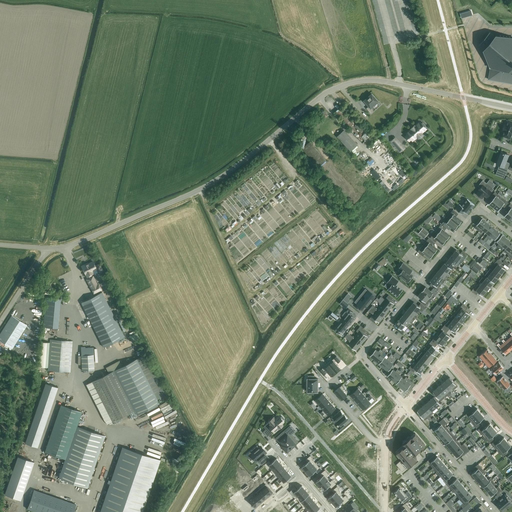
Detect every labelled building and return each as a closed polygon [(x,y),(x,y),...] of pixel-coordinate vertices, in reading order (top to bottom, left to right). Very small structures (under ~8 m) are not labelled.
[(485,56),(484,57),(487,59),(485,60),(488,62),(486,63),(489,65),(490,68),(488,79),(511,83),(511,38),(509,36),(508,37),(506,36),(505,37),(503,35),(502,36),(500,34),(499,36),(496,35),(495,36),(490,32),(479,44),(484,49),(483,50),(484,53),(483,54),(485,56)] [(372,94),(364,100),(369,106),(366,108),(371,113),(373,111),(371,108),(378,101),(372,94)] [(334,113),(349,128),(355,123),(340,107),(334,113)] [(511,121),(510,120),(508,125),(506,125),(505,124),(503,130),(504,131),(502,135),(506,136),(506,138),(510,139),(511,134),(511,121)] [(425,127),(425,126),(422,122),(422,123),(420,121),(415,126),(415,125),(410,129),(411,129),(406,133),(407,135),(405,137),(409,141),(411,139),(412,141),(417,136),(419,138),(423,135),(421,133),(426,129),(425,127)] [(337,136),(351,151),(358,145),(344,130),(337,136)] [(370,135),(369,136),(364,134),(360,141),(363,142),(364,141),(370,143),(371,140),(372,140),(373,137),(370,135)] [(374,145),(379,149),(382,144),(377,141),(374,145)] [(318,167),(326,160),(310,142),(302,148),(318,167)] [(404,148),(399,142),(395,146),(400,152),(404,148)] [(505,155),(506,154),(500,151),(496,163),(504,167),(508,156),(505,155)] [(356,160),(367,172),(370,169),(359,157),(356,160)] [(385,182),(378,176),(375,179),(382,185),(385,182)] [(476,193),(476,194),(478,195),(480,197),(481,198),(482,199),(483,198),(483,197),(484,196),(485,196),(487,198),(488,197),(488,196),(489,195),(490,194),(491,193),(492,192),(492,191),(493,189),(494,189),(492,188),(494,185),(492,184),(493,184),(493,183),(489,179),(486,183),(483,180),(478,186),(480,188),(479,188),(479,189),(478,190),(478,191),(477,192),(476,193)] [(493,207),(501,197),(495,191),(491,196),(493,198),(489,204),(493,207)] [(508,203),(501,197),(493,207),(498,211),(502,206),(504,208),(508,203)] [(467,214),(474,205),(467,199),(461,206),(459,204),(455,209),(462,214),(464,212),(467,214)] [(301,223),(298,225),(307,235),(310,232),(311,232),(310,226),(311,225),(318,222),(322,220),(320,218),(318,214),(322,218),(328,216),(321,207),(319,207),(314,212),(316,214),(314,215),(315,218),(301,223)] [(456,216),(458,214),(453,210),(447,216),(458,225),(461,221),(456,216)] [(454,230),(458,225),(447,216),(442,223),(447,228),(449,225),(454,230)] [(479,231),(486,222),(482,218),(476,225),(479,227),(477,229),(479,231)] [(485,232),(491,225),(486,222),(479,231),(481,233),(483,230),(485,232)] [(444,231),(446,228),(441,224),(437,228),(440,230),(438,233),(446,240),(450,235),(444,231)] [(488,238),(496,229),(491,225),(485,232),(488,234),(486,237),(488,238)] [(321,228),(328,236),(331,234),(324,226),(321,228)] [(495,240),(500,233),(496,229),(488,238),(490,240),(492,237),(495,240)] [(446,240),(438,233),(436,231),(430,238),(435,242),(437,240),(442,244),(446,240)] [(499,247),(507,238),(502,234),(496,242),(499,244),(497,246),(499,247)] [(432,245),(434,242),(429,238),(423,245),(434,253),(437,249),(432,245)] [(506,248),(511,242),(507,238),(499,247),(501,249),(503,246),(506,248)] [(430,258),(434,253),(423,245),(417,252),(422,256),(424,253),(430,258)] [(462,251),(460,253),(456,250),(452,254),(459,260),(461,257),(464,259),(467,255),(462,251)] [(457,262),(459,260),(452,254),(449,259),(458,266),(459,264),(457,262)] [(456,268),(458,266),(449,259),(445,263),(444,263),(454,270),(452,268),(454,266),(456,268)] [(501,265),(503,263),(502,262),(498,259),(494,263),(497,265),(495,268),(501,273),(505,269),(501,265)] [(87,277),(88,278),(87,279),(94,294),(102,290),(99,282),(96,283),(93,276),(92,276),(91,274),(93,274),(94,274),(97,273),(98,271),(93,261),(86,265),(86,264),(81,266),(85,274),(86,274),(87,277)] [(452,272),(454,270),(444,263),(441,267),(448,273),(450,270),(452,272)] [(412,270),(406,265),(398,275),(403,279),(405,282),(406,281),(407,283),(408,282),(411,279),(411,278),(413,276),(410,273),(412,270)] [(446,275),(448,273),(441,267),(437,272),(446,279),(448,277),(446,275)] [(498,278),(501,273),(495,268),(493,270),(490,268),(488,270),(498,278)] [(494,282),(498,278),(488,270),(487,272),(489,274),(487,276),(486,276),(494,282)] [(446,279),(437,272),(434,276),(442,283),(446,279)] [(387,282),(384,286),(388,289),(397,296),(402,290),(396,284),(399,281),(392,276),(387,282)] [(439,288),(442,283),(434,276),(430,281),(434,284),(432,287),(437,291),(439,288)] [(490,287),(494,282),(486,276),(485,279),(482,277),(481,279),(490,287)] [(486,291),(490,287),(481,279),(479,281),(480,282),(478,284),(486,291)] [(483,296),(486,291),(478,284),(474,288),(471,290),(476,294),(478,292),(483,296)] [(432,288),(430,291),(425,286),(421,291),(431,299),(435,295),(437,292),(432,288)] [(265,300),(271,296),(267,291),(261,295),(265,300)] [(375,296),(372,294),(371,294),(370,293),(368,291),(365,295),(362,292),(355,302),(357,304),(359,306),(360,307),(361,308),(362,309),(365,306),(366,307),(375,296)] [(427,303),(431,299),(421,291),(418,296),(423,300),(421,302),(426,306),(428,304),(427,303)] [(124,337),(102,292),(81,303),(104,347),(124,337)] [(391,301),(393,299),(388,295),(385,299),(381,296),(379,299),(390,308),(394,303),(391,301)] [(60,299),(45,297),(43,327),(58,328),(60,299)] [(379,299),(377,297),(375,299),(379,303),(379,304),(380,305),(379,307),(386,313),(390,308),(379,299)] [(440,306),(441,307),(446,300),(443,298),(438,304),(440,306)] [(343,299),(340,302),(346,307),(349,304),(347,303),(343,299)] [(420,303),(418,306),(414,302),(410,306),(416,312),(419,309),(422,312),(425,307),(420,303)] [(438,304),(437,304),(431,312),(434,315),(441,307),(440,306),(438,304)] [(465,310),(467,308),(463,304),(459,309),(457,311),(465,318),(469,313),(465,310)] [(376,307),(375,308),(372,305),(370,308),(372,309),(383,318),(386,313),(379,307),(377,309),(376,307)] [(414,314),(416,312),(410,306),(406,311),(415,318),(417,316),(414,314)] [(342,320),(349,325),(355,317),(351,314),(353,312),(348,308),(346,311),(348,313),(342,320)] [(379,322),(383,318),(372,309),(369,311),(373,314),(369,319),(374,323),(376,320),(379,322)] [(414,320),(415,318),(406,311),(402,315),(409,321),(411,318),(414,320)] [(462,322),(465,318),(457,311),(453,315),(452,315),(462,322)] [(332,312),(330,315),(333,318),(336,320),(338,317),(332,312)] [(0,341),(12,349),(27,325),(12,315),(0,333),(0,341)] [(407,324),(409,321),(402,315),(399,320),(398,319),(398,320),(408,327),(409,325),(407,324)] [(458,327),(462,322),(452,315),(451,317),(453,319),(451,321),(450,320),(449,320),(458,327)] [(429,321),(426,325),(427,326),(429,327),(435,321),(432,319),(431,318),(429,321)] [(349,325),(342,320),(334,330),(339,334),(341,332),(342,333),(349,325)] [(408,327),(398,320),(395,324),(399,328),(397,330),(402,334),(404,332),(401,329),(405,325),(408,327)] [(458,327),(449,320),(446,324),(445,324),(443,326),(448,330),(450,328),(454,332),(458,327)] [(365,334),(367,332),(360,326),(356,331),(358,332),(356,334),(364,341),(368,336),(365,334)] [(448,330),(443,326),(437,333),(439,335),(446,340),(450,336),(446,333),(448,330)] [(353,336),(352,336),(348,333),(346,335),(360,346),(364,341),(356,334),(354,337),(353,336)] [(356,351),(360,346),(346,335),(345,337),(349,340),(348,341),(350,342),(348,344),(356,351)] [(435,339),(434,338),(431,341),(436,345),(438,342),(442,345),(446,340),(439,335),(435,339)] [(388,343),(382,338),(381,338),(380,337),(377,341),(385,347),(388,343)] [(510,350),(511,348),(511,342),(508,338),(505,341),(502,337),(500,338),(504,342),(510,350)] [(72,341),(50,339),(48,370),(70,372),(72,341)] [(40,341),(38,367),(48,367),(49,342),(40,341)] [(434,347),(436,345),(431,341),(429,343),(432,345),(428,350),(425,347),(435,355),(439,350),(434,347)] [(505,354),(510,350),(504,342),(500,345),(497,341),(495,342),(505,354)] [(89,347),(81,348),(82,370),(94,369),(94,354),(93,347),(89,347)] [(373,347),(369,351),(372,353),(370,356),(375,359),(382,350),(380,349),(378,351),(375,349),(373,347)] [(431,359),(435,355),(425,347),(424,349),(426,351),(424,354),(431,359)] [(487,349),(479,356),(484,362),(492,355),(487,349)] [(382,354),(384,352),(382,350),(375,359),(379,363),(385,356),(382,354)] [(92,381),(92,382),(112,421),(135,410),(137,415),(159,403),(157,399),(165,394),(145,354),(137,359),(92,381)] [(427,364),(431,359),(424,354),(422,356),(420,354),(418,356),(427,364)] [(497,360),(492,355),(484,362),(489,367),(497,360)] [(332,362),(329,364),(336,372),(340,368),(335,362),(336,360),(338,363),(340,361),(336,356),(330,361),(332,362)] [(384,357),(385,356),(379,363),(383,367),(391,358),(389,356),(387,359),(384,357)] [(417,363),(424,368),(427,364),(418,356),(416,358),(419,360),(417,363)] [(391,362),(393,360),(391,358),(383,367),(388,371),(393,364),(391,362)] [(495,374),(503,367),(498,361),(490,368),(495,374)] [(420,373),(424,368),(417,363),(416,362),(412,366),(411,365),(409,368),(413,372),(415,369),(420,373)] [(326,365),(320,370),(324,375),(326,373),(324,371),(326,369),(331,376),(336,372),(329,364),(327,367),(326,365)] [(392,379),(399,370),(397,369),(395,371),(393,369),(387,375),(392,379)] [(399,374),(401,372),(399,370),(392,379),(396,383),(402,376),(399,374)] [(305,382),(305,385),(318,385),(318,378),(314,378),(314,375),(308,375),(308,378),(307,378),(307,382),(305,382)] [(402,377),(402,376),(396,383),(400,387),(408,378),(406,376),(404,379),(402,377)] [(510,384),(503,376),(497,381),(496,382),(499,385),(499,384),(504,389),(505,389),(507,392),(511,389),(510,389),(511,387),(511,384),(511,385),(510,385),(510,384)] [(445,381),(451,388),(453,390),(457,386),(449,377),(445,381)] [(408,382),(410,380),(408,378),(400,387),(405,391),(411,384),(408,382)] [(449,390),(451,388),(445,381),(441,384),(449,394),(451,392),(449,390)] [(25,443),(37,447),(58,387),(45,383),(25,443)] [(441,384),(437,388),(445,397),(447,395),(449,397),(451,396),(449,394),(441,384)] [(305,385),(305,387),(307,387),(307,391),(308,391),(308,395),(314,395),(314,391),(318,392),(318,385),(305,385)] [(342,385),(335,391),(342,399),(347,395),(342,388),(344,387),(342,385)] [(358,388),(350,395),(354,400),(362,393),(358,388)] [(440,401),(445,397),(437,388),(432,392),(440,401)] [(323,393),(315,400),(319,405),(327,398),(323,393)] [(362,393),(354,400),(358,405),(367,398),(362,393)] [(430,400),(436,407),(440,404),(434,396),(430,400)] [(327,398),(319,405),(323,410),(331,403),(327,398)] [(367,398),(358,405),(363,410),(371,403),(367,398)] [(436,407),(430,400),(425,403),(432,411),(436,407)] [(331,403),(323,410),(327,415),(336,408),(331,403)] [(433,413),(432,411),(425,403),(421,407),(429,416),(433,413)] [(87,488),(105,435),(77,426),(82,412),(61,404),(45,452),(66,459),(59,478),(87,488)] [(431,418),(429,416),(421,407),(417,411),(425,420),(427,418),(429,420),(431,418)] [(469,411),(465,415),(470,421),(481,413),(477,408),(471,413),(469,411)] [(332,414),(330,416),(333,420),(334,418),(337,421),(344,414),(340,410),(334,416),(332,414)] [(470,421),(476,428),(481,424),(479,422),(484,417),(481,413),(470,421)] [(339,423),(336,426),(340,430),(345,426),(343,423),(348,419),(344,414),(337,421),(339,423)] [(266,429),(263,432),(267,436),(273,431),(274,432),(279,428),(282,425),(281,423),(284,421),(283,420),(284,419),(281,416),(280,417),(279,416),(275,419),(274,417),(269,421),(269,422),(272,425),(270,427),(269,426),(266,429)] [(447,422),(443,418),(438,422),(440,424),(435,429),(438,434),(447,426),(445,424),(447,422)] [(482,425),(477,430),(483,436),(493,427),(490,423),(484,428),(482,425)] [(296,444),(289,436),(292,434),(295,431),(290,425),(279,434),(283,438),(280,440),(283,444),(282,445),(287,451),(296,444)] [(451,431),(447,426),(438,434),(442,438),(451,431)] [(483,436),(489,443),(494,439),(492,436),(497,432),(493,427),(483,436)] [(455,435),(451,431),(442,438),(446,443),(455,435)] [(402,459),(396,464),(402,471),(417,459),(414,456),(413,455),(418,450),(425,445),(418,436),(415,433),(415,434),(415,435),(412,438),(411,437),(407,440),(408,441),(404,444),(403,443),(403,444),(404,446),(396,452),(397,453),(398,452),(401,456),(400,456),(402,459)] [(446,443),(449,448),(458,440),(456,438),(458,436),(456,434),(455,435),(446,443)] [(507,442),(503,437),(498,442),(496,440),(491,444),(497,450),(507,442)] [(460,446),(462,444),(458,440),(449,448),(453,452),(460,446)] [(511,446),(507,442),(497,450),(502,457),(507,453),(505,451),(511,446)] [(254,453),(251,455),(256,460),(257,460),(258,460),(262,465),(265,462),(263,460),(266,457),(264,454),(266,452),(263,449),(261,446),(259,448),(258,447),(257,446),(252,450),(254,453)] [(463,450),(460,446),(453,452),(457,456),(461,453),(463,455),(468,451),(466,449),(463,450)] [(142,511),(160,460),(122,447),(99,511),(142,511)] [(22,497),(39,459),(23,452),(7,490),(22,497)] [(307,462),(301,467),(305,471),(314,464),(315,463),(312,458),(310,455),(305,459),(307,462)] [(432,468),(441,461),(437,456),(433,459),(431,457),(426,461),(428,464),(429,464),(432,468)] [(269,460),(264,464),(268,469),(270,467),(272,469),(280,462),(276,458),(271,463),(269,460)] [(445,465),(441,461),(432,468),(430,470),(432,472),(434,470),(436,472),(445,465)] [(272,469),(270,470),(274,475),(276,474),(276,473),(284,467),(280,462),(272,469)] [(475,478),(484,470),(478,463),(473,467),(475,470),(471,473),(475,478)] [(314,464),(305,471),(309,476),(315,471),(317,473),(322,469),(318,465),(316,467),(314,464)] [(236,480),(233,482),(238,488),(250,478),(240,465),(235,469),(240,475),(235,479),(236,480)] [(436,472),(436,473),(440,477),(448,469),(445,465),(436,472)] [(284,467),(276,473),(276,474),(280,478),(288,471),(284,467)] [(448,469),(440,477),(444,481),(443,481),(445,484),(450,480),(448,477),(452,474),(448,469)] [(321,477),(316,482),(319,486),(328,479),(328,478),(326,476),(329,474),(325,470),(319,474),(321,477)] [(486,472),(484,470),(475,478),(479,482),(486,476),(484,474),(486,472)] [(282,480),(279,482),(283,487),(288,483),(286,480),(291,476),(288,471),(280,478),(282,480)] [(488,479),(486,476),(479,482),(483,487),(483,486),(492,479),(490,477),(488,479)] [(448,486),(452,490),(460,483),(456,478),(452,482),(450,480),(445,484),(448,486)] [(328,479),(319,486),(323,491),(329,486),(331,488),(336,484),(332,479),(330,481),(328,479)] [(487,491),(494,485),(496,484),(492,479),(483,486),(483,487),(487,491)] [(452,490),(451,491),(453,493),(455,491),(457,493),(464,487),(460,483),(452,490)] [(265,484),(261,488),(268,496),(273,493),(265,484)] [(294,488),(289,491),(295,498),(296,498),(305,489),(302,485),(296,490),(294,488)] [(494,485),(487,491),(491,495),(495,492),(497,494),(500,492),(502,490),(498,486),(496,488),(494,485)] [(334,493),(328,498),(332,502),(342,494),(338,489),(339,489),(337,486),(332,490),(334,493)] [(228,487),(224,490),(230,497),(234,494),(228,487)] [(400,487),(394,493),(401,501),(404,498),(407,500),(412,496),(408,491),(405,493),(400,487)] [(457,493),(455,495),(459,499),(461,497),(468,492),(464,487),(457,493)] [(261,488),(257,492),(264,500),(268,496),(261,488)] [(309,494),(305,489),(296,498),(299,502),(300,502),(309,494)] [(33,490),(27,509),(36,511),(73,511),(76,504),(33,490)] [(256,491),(252,495),(260,504),(264,500),(257,492),(256,491)] [(468,492),(461,497),(465,502),(463,504),(465,506),(466,505),(469,503),(470,502),(468,500),(472,496),(468,492)] [(510,498),(506,493),(498,500),(499,501),(496,503),(504,511),(511,504),(508,499),(510,498)] [(299,502),(303,507),(305,505),(312,499),(309,494),(300,502),(299,502)] [(341,494),(332,502),(336,507),(342,502),(344,504),(349,499),(345,495),(343,497),(341,494)] [(252,495),(247,498),(255,508),(260,504),(252,495)] [(312,499),(305,505),(308,509),(308,510),(316,503),(312,499)] [(308,509),(306,511),(314,511),(320,507),(316,503),(309,510),(308,510),(308,509)] [(411,510),(405,503),(400,507),(402,509),(399,511),(408,511),(411,510)] [(463,508),(461,509),(463,511),(464,511),(471,506),(469,503),(466,505),(465,506),(463,508)]
